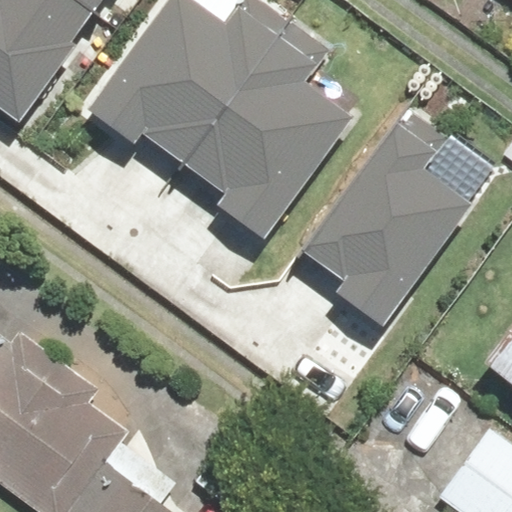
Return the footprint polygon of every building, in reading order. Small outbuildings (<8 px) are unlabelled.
[(0,0),(0,89),(21,104),(91,0),(0,0)] [(169,0),(94,98),(140,133),(149,121),(189,151),(296,12),(281,0),(236,0),(228,12),(212,0),(169,0)] [(296,12),(189,151),(230,182),(222,193),(266,227),(359,105),(311,68),(333,39),(296,12)] [(409,104),(301,243),(343,274),(334,285),(378,318),(472,197),(423,160),(445,131),(409,104)] [(511,329),(482,368),(511,392),(511,329)] [(161,511),(155,507),(170,488),(113,445),(121,435),(87,409),(101,392),(24,334),(14,348),(0,337),(0,493),(24,511),(161,511)] [(511,511),(511,449),(485,431),(434,504),(446,511),(511,511)]
